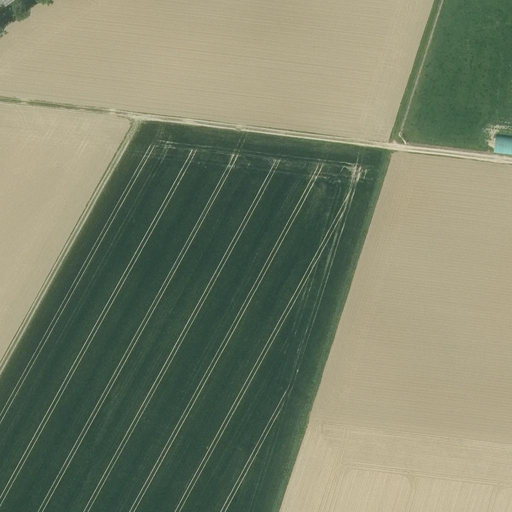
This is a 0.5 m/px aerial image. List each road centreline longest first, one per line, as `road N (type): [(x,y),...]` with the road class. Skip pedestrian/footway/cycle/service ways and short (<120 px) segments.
road 1 (track): [(511,160),(314,143),(0,100)]
road 2 (track): [(392,146),(282,511)]
road 3 (track): [(0,387),(143,117)]
road 4 (track): [(392,146),(438,0)]
